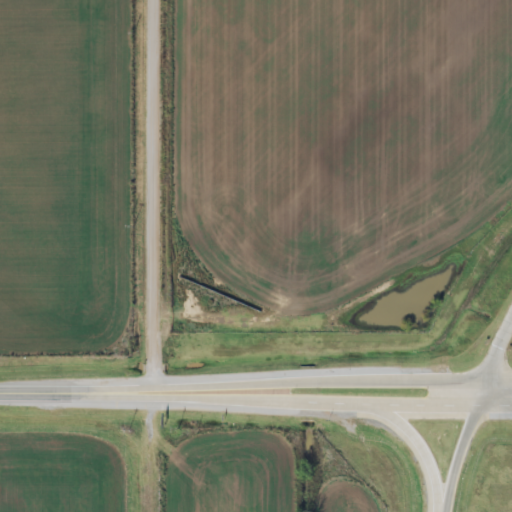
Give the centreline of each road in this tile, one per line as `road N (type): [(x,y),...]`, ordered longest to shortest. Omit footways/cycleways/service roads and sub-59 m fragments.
road 1 (residential): [(151,385),(156,0)]
road 2 (primary): [(479,381),(151,385),(96,394)]
road 3 (primary): [(96,394),(471,406)]
